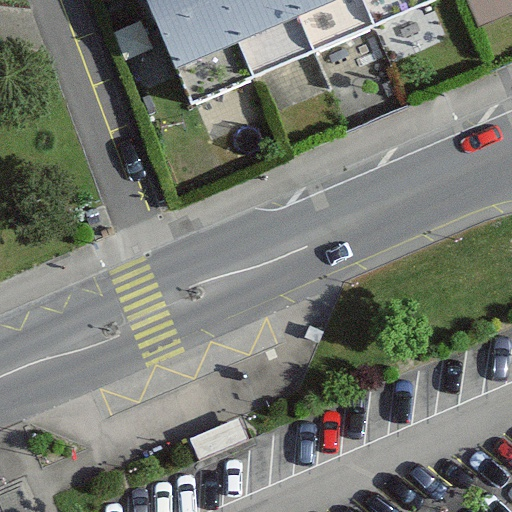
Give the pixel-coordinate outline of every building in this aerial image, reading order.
[(218,0),(151,0),(183,77),(195,104),(252,81),(218,0)] [(293,0),(218,0),(252,81),(256,79),(316,54),(293,0)] [(368,0),(293,0),(316,54),(380,28),(368,0)] [(438,0),(368,0),(380,28),(434,6),(440,3),(438,0)] [(511,0),(466,0),(478,28),(511,13),(511,0)]
